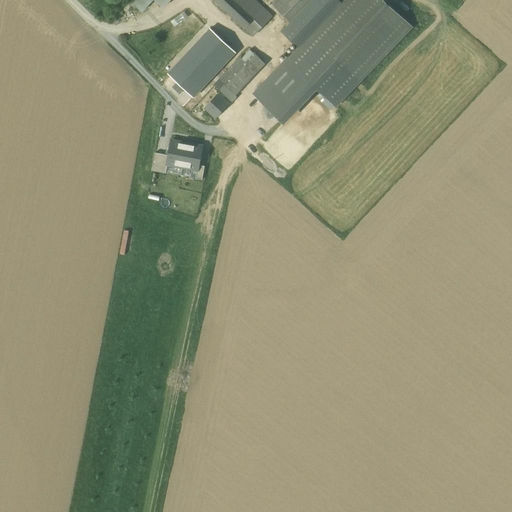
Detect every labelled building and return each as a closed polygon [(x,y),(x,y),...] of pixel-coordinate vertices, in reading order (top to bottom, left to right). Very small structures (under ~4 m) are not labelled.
[(263,11),(251,0),(215,0),(245,29),(245,28),(253,36),(272,17),(264,10),(263,11)] [(312,0),(276,0),(272,5),(291,23),(313,1),(312,0)] [(384,0),(344,0),(312,34),(360,79),(411,26),(384,0)] [(212,22),(192,3),(175,20),(196,39),(212,22)] [(196,39),(175,20),(175,21),(174,21),(168,28),(180,40),(188,47),(188,48),(189,47),(196,39)] [(196,39),(189,47),(210,65),(232,41),(230,39),(224,34),(212,22),(196,39)] [(180,40),(168,28),(161,35),(174,47),(180,40)] [(234,35),(229,30),(224,34),(230,39),(234,35)] [(360,79),(312,34),(255,94),(275,114),(290,98),(293,98),(301,88),(302,86),(308,79),(335,105),(360,79)] [(210,65),(207,68),(224,85),(253,53),(236,37),(232,41),(210,65)] [(210,65),(189,47),(188,48),(188,47),(172,65),(192,84),(207,68),(210,65)] [(228,87),(235,94),(264,63),(256,55),(227,86),(228,87)] [(235,94),(228,87),(220,94),(229,103),(237,95),(235,94)] [(155,151),(152,169),(167,171),(167,165),(200,170),(203,144),(171,140),(169,153),(155,151)] [(121,253),(127,253),(130,230),(123,229),(121,253)]
